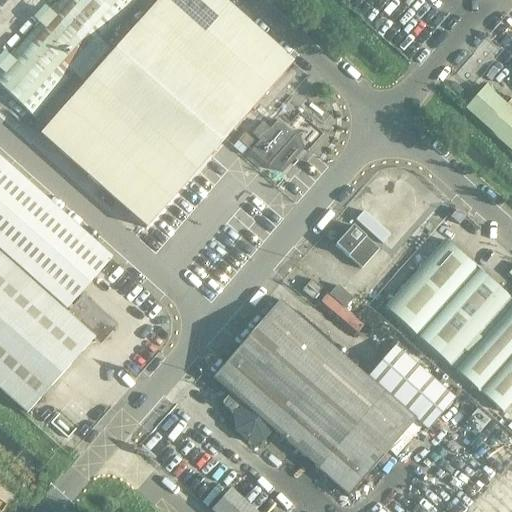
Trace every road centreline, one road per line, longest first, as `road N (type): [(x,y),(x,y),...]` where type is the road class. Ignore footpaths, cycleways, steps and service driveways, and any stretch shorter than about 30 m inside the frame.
road 1 (unclassified): [(213,326),(0,135)]
road 2 (unclassified): [(213,326),(359,149),(374,116)]
road 3 (unclassified): [(511,234),(374,116)]
road 4 (unclassified): [(374,116),(246,0)]
road 5 (unclassified): [(374,116),(429,79),(494,0)]
road 6 (unclassified): [(102,449),(213,326)]
